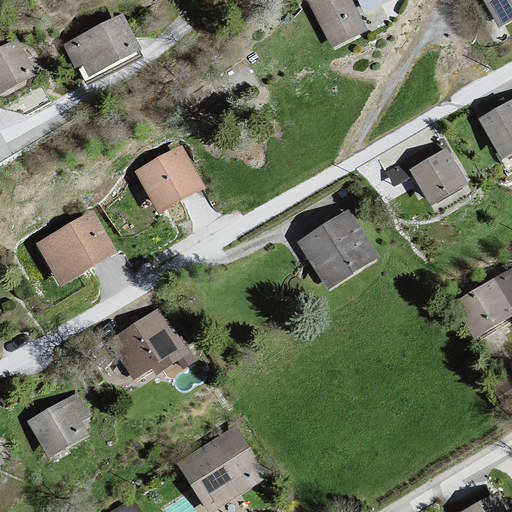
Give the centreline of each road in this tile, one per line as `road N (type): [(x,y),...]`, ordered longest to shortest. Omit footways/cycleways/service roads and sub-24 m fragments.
road 1 (residential): [(511,74),(0,371)]
road 2 (residential): [(511,440),(397,511)]
